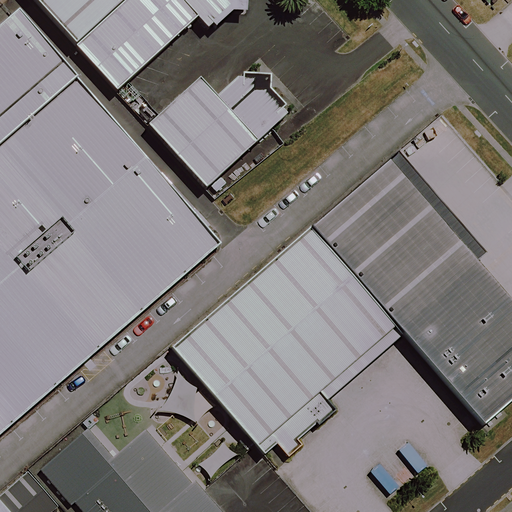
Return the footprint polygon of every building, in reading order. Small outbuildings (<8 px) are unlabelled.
[(27,0),(116,92),(185,26),(195,36),(233,0),(27,0)] [(0,419),(209,235),(5,6),(0,10),(0,419)] [(160,138),(216,196),(305,112),(262,67),(226,101),(212,87),(160,138)] [(511,307),(378,157),(300,226),(474,422),(511,388),(511,307)] [(300,226),(163,347),(247,441),(384,320),(300,226)] [(113,454),(87,425),(40,467),(79,511),(222,511),(146,425),(113,454)] [(48,511),(13,470),(0,480),(0,511),(48,511)]
